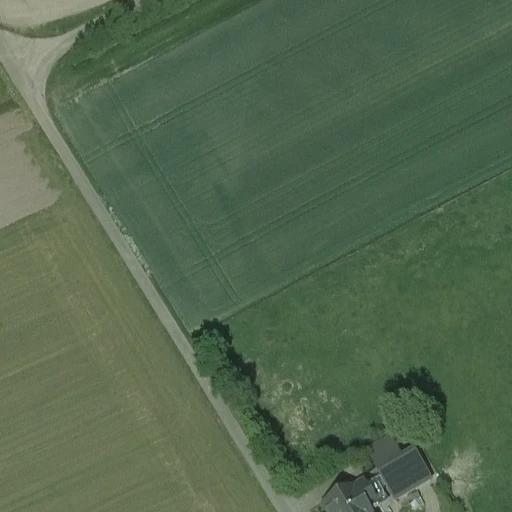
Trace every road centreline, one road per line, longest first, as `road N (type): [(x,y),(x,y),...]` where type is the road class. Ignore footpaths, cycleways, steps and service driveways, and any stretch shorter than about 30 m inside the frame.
road 1 (unclassified): [(283,511),(12,71)]
road 2 (unclassified): [(12,71),(141,0)]
